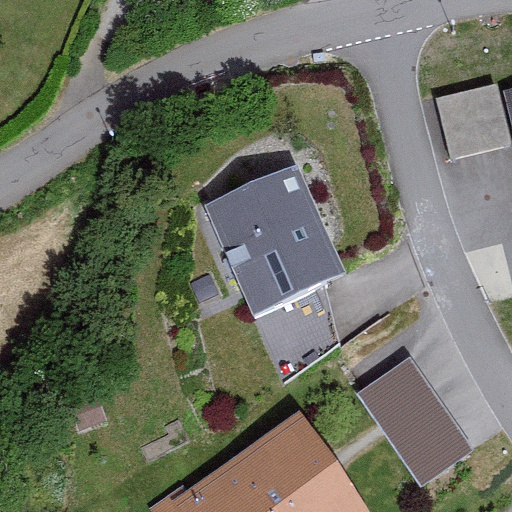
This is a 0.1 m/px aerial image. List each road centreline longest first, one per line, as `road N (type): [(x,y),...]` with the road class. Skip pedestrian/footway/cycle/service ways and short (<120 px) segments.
road 1 (residential): [(388,21),(264,44),(177,83),(0,192)]
road 2 (residential): [(388,21),(430,218),(511,386)]
